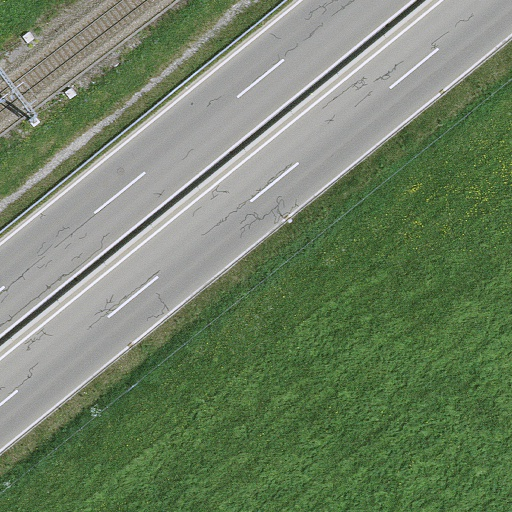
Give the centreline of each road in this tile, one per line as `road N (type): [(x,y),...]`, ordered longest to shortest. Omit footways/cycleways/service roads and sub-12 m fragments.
road 1 (motorway): [(0,404),(498,0)]
road 2 (motorway): [(356,0),(0,289)]
